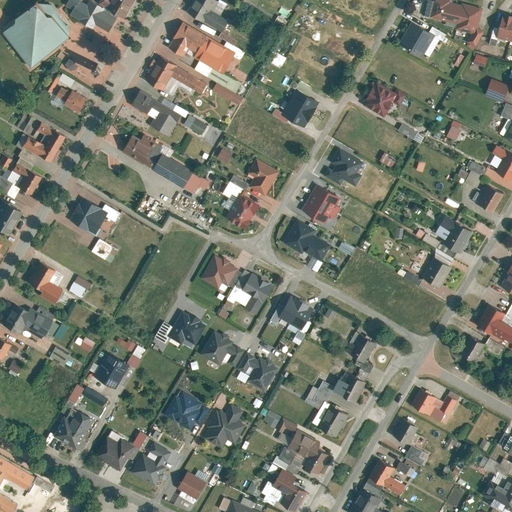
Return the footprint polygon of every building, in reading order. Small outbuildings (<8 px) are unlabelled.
[(46,11),(38,0),(30,0),(12,16),(12,23),(0,31),(29,68),(68,34),(50,11),(46,11)] [(73,0),(67,12),(109,32),(118,14),(89,0),(73,0)] [(116,0),(113,7),(127,13),(133,0),(116,0)] [(191,0),(187,6),(206,19),(212,11),(218,0),(191,0)] [(459,0),(435,0),(432,15),(459,22),(465,1),(459,0)] [(484,6),(465,1),(459,22),(458,27),(478,32),(484,6)] [(212,11),(206,19),(223,30),(228,22),(212,11)] [(511,14),(505,13),(499,38),(510,40),(511,31),(511,14)] [(172,40),(222,73),(235,54),(185,21),(172,40)] [(399,43),(423,56),(436,34),(412,21),(399,43)] [(281,66),(285,56),(275,51),(270,61),(281,66)] [(473,61),(484,65),(487,57),(476,53),(473,61)] [(175,73),(180,65),(163,54),(148,78),(164,89),(175,73)] [(78,68),(78,67),(79,66),(68,57),(61,65),(72,75),(78,68)] [(175,73),(202,91),(207,83),(180,65),(175,73)] [(244,73),(240,80),(245,83),(249,76),(244,73)] [(364,102),(385,115),(400,93),(379,79),(364,102)] [(487,95),(505,102),(511,86),(494,79),(487,95)] [(216,80),(211,88),(237,105),(242,97),(216,80)] [(56,100),(82,112),(89,97),(64,84),(56,100)] [(283,112),(306,127),(322,102),(299,88),(283,112)] [(131,109),(170,135),(181,118),(142,92),(131,109)] [(22,126),(28,115),(24,112),(18,124),(22,126)] [(21,128),(26,131),(33,118),(29,115),(21,128)] [(511,115),(502,134),(511,139),(511,115)] [(192,126),(202,133),(208,125),(197,118),(192,126)] [(51,136),(55,128),(43,122),(39,130),(51,136)] [(400,123),(396,130),(420,141),(424,134),(400,123)] [(453,126),(448,134),(456,139),(461,131),(453,126)] [(41,156),(53,162),(67,134),(55,128),(51,136),(47,144),(41,156)] [(124,147),(181,185),(191,169),(134,132),(124,147)] [(22,147),(41,156),(47,144),(28,135),(22,147)] [(503,157),(508,149),(497,142),(492,150),(503,157)] [(326,165),(355,184),(370,163),(340,144),(326,165)] [(220,147),(216,157),(228,162),(232,151),(220,147)] [(496,168),(511,178),(511,151),(508,149),(503,157),(496,168)] [(383,151),(379,160),(392,166),(396,157),(383,151)] [(5,155),(0,164),(0,166),(8,171),(14,160),(5,155)] [(256,179),(266,163),(259,158),(249,174),(256,179)] [(470,168),(464,181),(472,185),(479,172),(483,174),(486,167),(469,158),(465,166),(470,168)] [(27,176),(31,169),(15,161),(11,168),(27,176)] [(252,185),(266,194),(280,172),(266,163),(256,179),(252,185)] [(460,168),(456,174),(464,178),(467,172),(460,168)] [(21,188),(33,194),(42,175),(31,169),(27,176),(21,188)] [(309,196),(338,213),(346,200),(316,183),(309,196)] [(481,201),(496,211),(508,193),(492,183),(481,201)] [(227,217),(243,227),(257,206),(241,196),(227,217)] [(338,213),(309,196),(301,209),(330,226),(338,213)] [(108,211),(83,198),(71,219),(96,233),(108,211)] [(0,232),(10,237),(23,210),(4,201),(1,208),(0,209),(0,232)] [(440,240),(460,253),(476,229),(456,216),(440,240)] [(284,240),(320,263),(335,241),(299,218),(284,240)] [(113,246),(100,238),(93,251),(106,259),(113,246)] [(351,253),(354,246),(341,240),(338,248),(351,253)] [(239,267),(216,254),(202,277),(219,286),(223,280),(229,284),(239,267)] [(423,274),(442,286),(454,267),(436,255),(423,274)] [(55,270),(40,261),(25,285),(54,302),(62,290),(48,282),(55,270)] [(511,263),(499,287),(511,293),(511,263)] [(252,272),(245,268),(237,283),(244,287),(252,272)] [(274,283),(253,271),(252,272),(244,287),(254,293),(246,307),(257,313),(274,283)] [(91,282),(79,275),(70,290),(82,297),(91,282)] [(303,300),(291,294),(278,316),(290,323),(303,300)] [(314,307),(303,300),(290,323),(301,329),(314,307)] [(51,323),(15,303),(4,323),(21,332),(23,327),(43,338),(51,323)] [(511,338),(511,315),(489,303),(478,323),(510,341),(511,338)] [(328,307),(324,314),(331,318),(335,311),(328,307)] [(218,314),(226,317),(228,311),(220,308),(218,314)] [(205,326),(183,313),(172,330),(195,343),(205,326)] [(308,335),(316,338),(321,329),(313,325),(308,335)] [(233,339),(214,328),(201,352),(219,362),(227,348),(231,341),(233,339)] [(298,329),(294,335),(300,339),(304,332),(298,329)] [(351,340),(346,350),(366,360),(376,340),(361,332),(356,342),(351,340)] [(12,343),(0,336),(0,356),(3,358),(12,343)] [(90,351),(95,341),(84,336),(79,346),(90,351)] [(484,344),(471,336),(460,354),(473,362),(484,344)] [(17,338),(14,343),(21,346),(23,341),(17,338)] [(128,339),(123,346),(131,350),(135,343),(128,339)] [(227,348),(234,352),(238,345),(231,341),(227,348)] [(147,349),(138,344),(127,362),(137,367),(147,349)] [(73,354),(57,345),(50,357),(66,366),(73,354)] [(229,361),(235,365),(244,349),(238,345),(234,352),(229,361)] [(247,352),(239,367),(247,371),(251,364),(255,356),(247,352)] [(128,364),(109,353),(97,374),(116,385),(128,364)] [(255,366),(248,378),(266,387),(278,365),(261,355),(259,358),(255,366)] [(255,356),(251,364),(255,366),(259,358),(255,356)] [(23,364),(14,359),(9,369),(18,373),(23,364)] [(362,360),(356,374),(366,379),(372,365),(362,360)] [(366,380),(347,370),(343,377),(341,376),(335,388),(357,399),(366,380)] [(335,384),(324,379),(313,399),(324,405),(335,384)] [(85,387),(78,383),(69,397),(76,401),(85,387)] [(83,395),(103,406),(108,396),(88,385),(83,395)] [(448,391),(443,400),(420,386),(410,404),(445,424),(460,398),(448,391)] [(180,388),(166,412),(192,428),(197,419),(201,422),(210,406),(180,388)] [(226,412),(218,408),(208,425),(210,426),(205,435),(222,445),(227,436),(237,441),(246,423),(238,419),(244,408),(232,401),(226,412)] [(350,412),(331,402),(319,424),(337,434),(350,412)] [(63,419),(55,433),(79,447),(96,418),(79,408),(70,423),(63,419)] [(281,415),(270,409),(265,419),(275,425),(281,415)] [(298,424),(284,416),(278,426),(284,429),(286,425),(294,430),(298,424)] [(417,426),(403,418),(392,435),(410,445),(403,457),(421,467),(426,459),(420,456),(423,451),(413,445),(419,435),(414,432),(417,426)] [(321,440),(298,428),(289,444),(312,457),(318,447),(321,440)] [(147,434),(140,430),(133,441),(140,445),(147,434)] [(106,437),(97,453),(122,467),(135,445),(123,438),(119,445),(106,437)] [(451,438),(448,446),(456,450),(460,442),(451,438)] [(484,439),(480,447),(484,449),(488,442),(484,439)] [(163,464),(171,450),(156,441),(152,448),(160,453),(156,460),(163,464)] [(308,465),(320,472),(330,453),(318,447),(312,457),(308,465)] [(463,459),(478,464),(482,452),(467,447),(463,459)] [(178,464),(179,453),(172,452),(171,463),(178,464)] [(143,453),(133,470),(155,483),(166,465),(163,464),(156,460),(143,453)] [(477,464),(494,474),(497,469),(506,475),(511,464),(511,461),(503,457),(499,463),(483,454),(477,464)] [(0,511),(11,511),(17,501),(0,491),(0,477),(2,474),(26,488),(33,475),(0,457),(0,511)] [(395,466),(379,457),(368,477),(401,495),(406,485),(390,476),(395,466)] [(403,479),(410,481),(415,466),(398,461),(395,468),(406,471),(403,479)] [(271,462),(267,471),(275,475),(279,466),(271,462)] [(395,467),(392,472),(401,478),(405,473),(395,467)] [(311,484),(283,469),(274,484),(289,492),(283,502),(297,510),(311,484)] [(207,482),(189,471),(180,486),(199,496),(207,482)] [(481,494),(511,511),(511,476),(510,475),(504,485),(491,478),(481,494)] [(363,486),(348,511),(349,511),(383,511),(376,507),(382,497),(363,486)] [(180,490),(174,503),(188,510),(193,502),(181,496),(183,492),(180,490)] [(220,506),(228,510),(233,500),(225,496),(220,506)] [(250,511),(253,507),(234,498),(233,500),(228,510),(227,511),(250,511)]
